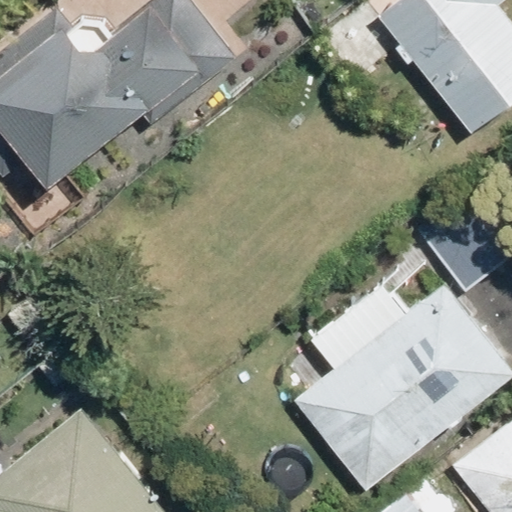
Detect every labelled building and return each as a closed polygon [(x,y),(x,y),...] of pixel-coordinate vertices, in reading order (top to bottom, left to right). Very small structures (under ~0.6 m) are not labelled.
[(57,8),(0,54),(0,180),(2,183),(32,159),(56,187),(143,117),(151,126),(237,56),(191,0),(153,0),(102,41),(86,40),(67,16),(65,18),(57,8)] [(511,0),(388,0),(383,5),(477,118),(511,89),(511,0)] [(511,221),(491,238),(457,197),(421,226),(454,268),(470,287),(511,253),(511,221)] [(342,358),(300,393),(371,480),(511,364),(511,338),(452,266),(415,297),(390,268),(317,329),(342,358)] [(181,511),(87,397),(0,467),(0,511),(181,511)] [(511,511),(511,409),(457,455),(503,511),(511,511)]
